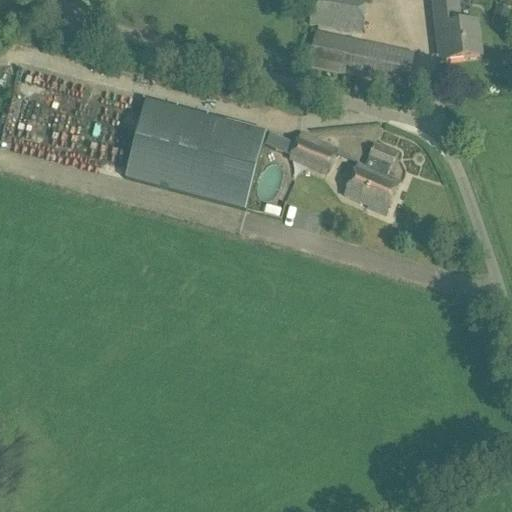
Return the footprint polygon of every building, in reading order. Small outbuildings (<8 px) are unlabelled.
[(314,0),(310,27),(361,36),(368,0),(314,0)] [(456,0),(434,0),(441,64),(481,60),(477,26),(459,28),(456,0)] [(508,14),(494,9),(490,22),(504,27),(508,14)] [(28,32),(25,41),(71,54),(74,44),(28,32)] [(315,34),(308,69),(368,81),(368,83),(408,89),(416,54),(315,34)] [(147,104),(126,181),(247,213),(267,135),(147,104)] [(302,137),(290,163),(327,180),(339,152),(302,137)] [(375,147),(368,164),(373,166),(371,173),(388,180),(398,156),(375,147)] [(359,167),(346,198),(369,208),(368,210),(388,218),(401,185),(388,180),(371,173),(359,167)]
